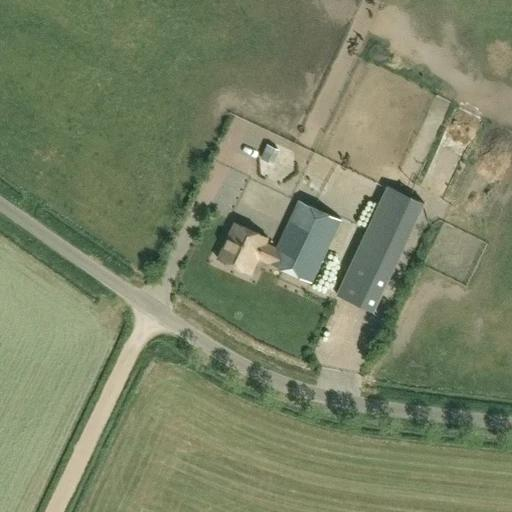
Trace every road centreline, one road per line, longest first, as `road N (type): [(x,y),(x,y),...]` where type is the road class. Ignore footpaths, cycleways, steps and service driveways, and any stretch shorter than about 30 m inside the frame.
road 1 (unclassified): [(511,425),(361,410),(252,376),(0,205)]
road 2 (track): [(152,308),(50,511)]
